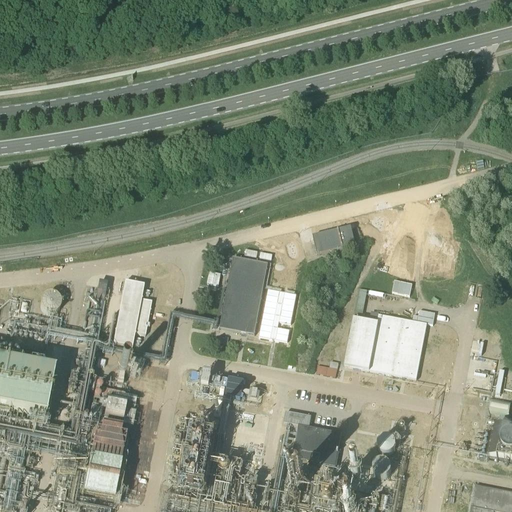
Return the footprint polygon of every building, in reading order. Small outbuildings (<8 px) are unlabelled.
[(317,257),(355,248),(350,229),(312,238),(317,257)] [(427,248),(423,289),(441,291),(442,281),(460,283),(464,253),(427,248)] [(219,331),(254,337),(268,266),(233,259),(219,331)] [(112,347),(131,350),(134,336),(145,338),(151,304),(141,302),(143,288),(124,284),(112,347)] [(393,284),(392,297),(409,299),(411,287),(393,284)] [(96,302),(105,303),(107,287),(98,286),(96,302)] [(358,291),(356,316),(364,316),(366,292),(358,291)] [(42,300),(41,312),(48,312),(47,318),(56,318),(58,302),(42,300)] [(344,369),(416,382),(427,326),(379,317),(377,325),(354,320),(344,369)] [(227,345),(228,338),(220,337),(219,344),(227,345)] [(0,411),(44,420),(53,376),(0,366),(0,411)] [(226,399),(242,403),(246,384),(237,383),(238,381),(230,379),(229,383),(193,376),(191,383),(227,391),(226,399)] [(84,489),(115,494),(125,433),(122,432),(127,398),(104,394),(98,428),(94,427),(84,489)] [(488,414),(508,418),(511,403),(491,399),(488,414)] [(293,453),(308,456),(306,463),(335,468),(341,436),(309,430),(311,419),(286,414),(284,425),(298,428),(293,453)] [(511,428),(496,425),(489,461),(511,465),(511,428)] [(204,502),(217,435),(190,431),(178,496),(204,502)] [(396,450),(384,442),(376,454),(388,461),(396,450)] [(380,466),(373,477),(385,485),(392,473),(380,466)] [(469,511),(511,511),(511,494),(475,488),(469,511)]
